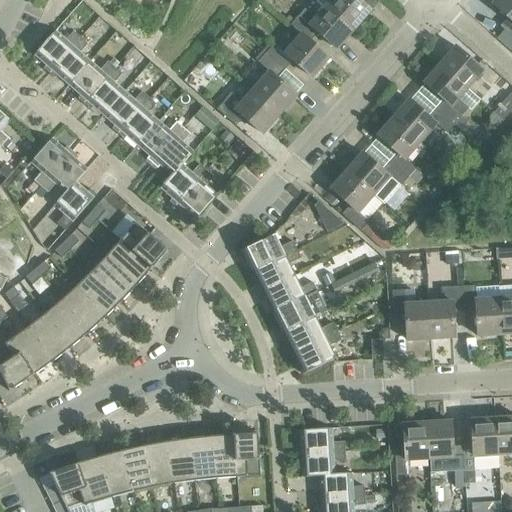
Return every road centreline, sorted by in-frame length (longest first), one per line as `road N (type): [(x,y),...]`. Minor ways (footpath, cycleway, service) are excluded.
road 1 (residential): [(191,351),(189,304),(202,266),(293,177),(425,17)]
road 2 (residential): [(511,390),(277,401),(229,389),(191,351)]
road 3 (residential): [(191,351),(1,448)]
